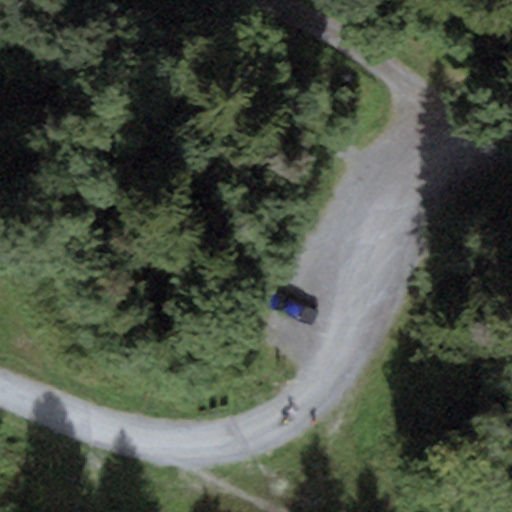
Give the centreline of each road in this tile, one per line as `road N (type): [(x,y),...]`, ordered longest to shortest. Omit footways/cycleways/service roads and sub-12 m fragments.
road 1 (track): [(0,406),(91,434),(218,446),(331,361),(429,141)]
road 2 (track): [(429,141),(408,100),(329,35),(233,0)]
